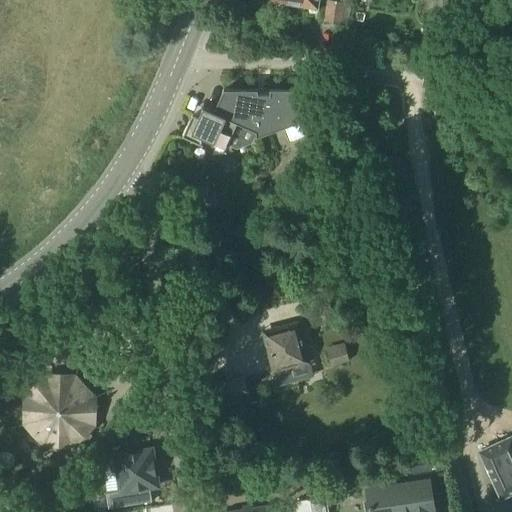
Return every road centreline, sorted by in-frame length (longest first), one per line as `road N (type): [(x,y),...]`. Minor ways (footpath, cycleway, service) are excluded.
road 1 (residential): [(186,511),(129,158)]
road 2 (unclassified): [(181,63),(511,82)]
road 3 (secondary): [(0,287),(65,242),(129,158)]
